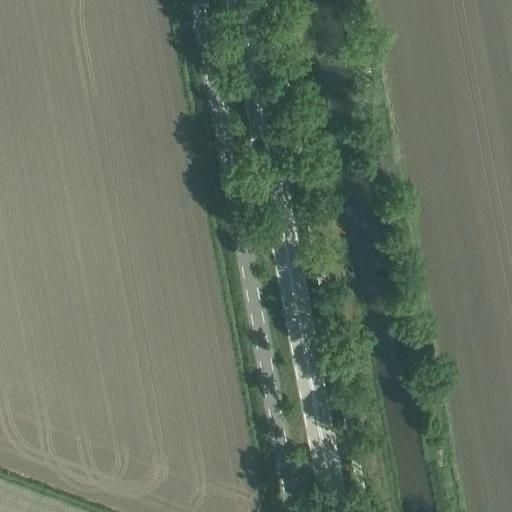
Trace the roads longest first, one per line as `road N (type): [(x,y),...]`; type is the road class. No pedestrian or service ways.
road 1 (unclassified): [(297,511),(201,0)]
road 2 (primary): [(334,511),(238,0)]
